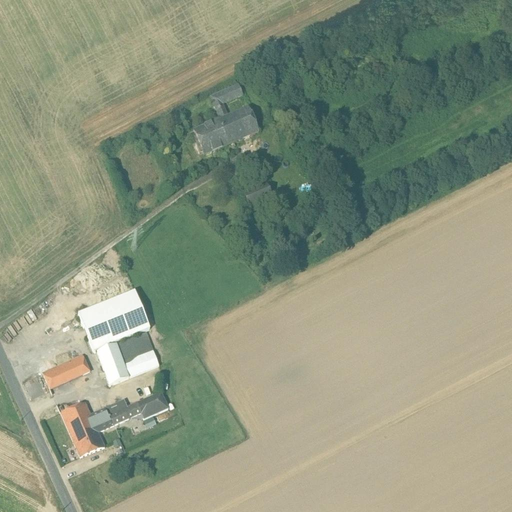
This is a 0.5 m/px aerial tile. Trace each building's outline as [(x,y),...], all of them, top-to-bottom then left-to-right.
[(238,87),(211,98),(216,111),(223,108),(221,104),(242,96),(238,87)] [(220,120),(223,119),(227,117),(223,108),(216,111),(220,120)] [(227,117),(223,119),(233,144),(258,133),(248,108),(227,117)] [(223,119),(220,120),(194,131),(203,156),(233,144),(223,119)] [(266,184),(243,194),(249,208),(272,198),(266,184)] [(134,293),(78,315),(93,353),(102,350),(103,351),(113,347),(112,345),(149,330),(134,293)] [(146,334),(132,339),(139,358),(153,353),(146,334)] [(132,339),(116,346),(123,365),(139,359),(139,358),(132,339)] [(103,351),(97,354),(109,387),(129,380),(128,380),(123,365),(116,346),(113,347),(103,351)] [(139,359),(144,373),(159,367),(153,353),(139,358),(139,359)] [(90,373),(82,356),(74,360),(81,377),(90,373)] [(139,359),(123,365),(128,380),(144,373),(139,359)] [(74,360),(49,371),(57,388),(81,377),(74,360)] [(49,371),(42,374),(49,391),(57,388),(49,371)] [(168,410),(161,394),(137,405),(141,415),(144,421),(168,410)] [(124,402),(90,416),(94,426),(104,421),(108,420),(107,418),(127,409),(124,402)] [(85,405),(60,415),(71,439),(95,429),(94,426),(90,416),(85,405)] [(108,420),(104,421),(108,430),(141,415),(137,405),(127,409),(107,418),(108,420)] [(144,422),(147,429),(156,425),(152,417),(144,422)] [(104,421),(94,426),(95,429),(98,434),(108,430),(104,421)] [(95,429),(71,439),(80,459),(104,449),(98,434),(95,429)]
